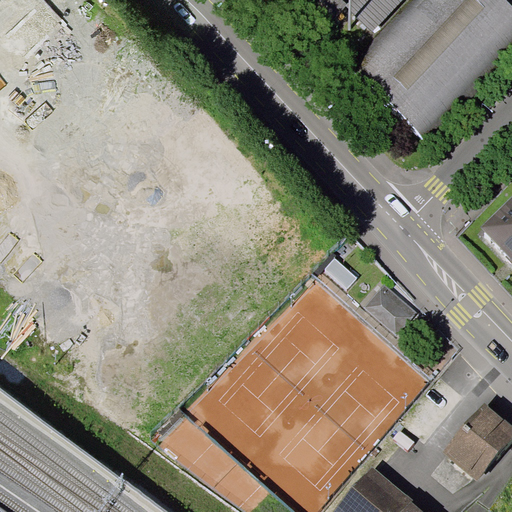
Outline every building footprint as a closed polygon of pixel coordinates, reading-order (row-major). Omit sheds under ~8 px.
[(401,0),(351,0),(346,6),(373,30),(401,0)] [(410,0),(352,61),(424,131),(511,40),(511,8),(503,0),(410,0)] [(511,0),(503,0),(511,8),(511,0)] [(511,197),(482,227),(511,258),(511,197)] [(346,289),(357,278),(335,258),(324,269),(346,289)] [(417,312),(385,284),(364,307),(397,336),(417,312)] [(511,439),(511,424),(485,402),(443,452),(477,481),(511,439)] [(413,499),(372,467),(333,511),(401,511),(411,501),(413,499)] [(424,511),(411,501),(401,511),(424,511)]
